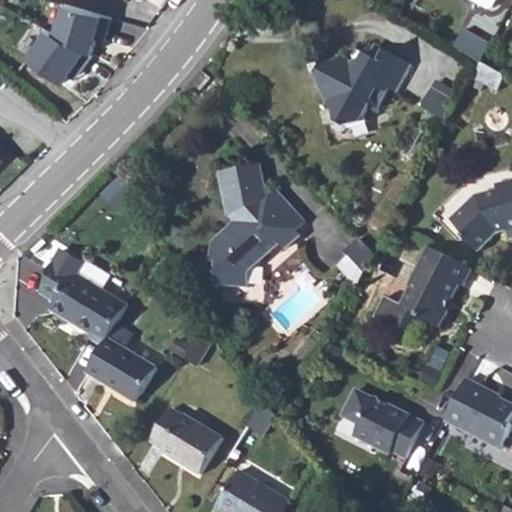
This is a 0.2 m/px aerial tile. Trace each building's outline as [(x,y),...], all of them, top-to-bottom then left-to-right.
[(68,4),(60,35),(97,54),(102,37),(103,31),(112,34),(117,17),(68,4)] [(99,55),(97,54),(60,35),(52,30),(29,55),(67,80),(73,73),(80,65),(87,70),(99,55)] [(103,31),(102,37),(111,40),(112,34),(103,31)] [(466,32),(457,47),(480,60),(488,45),(466,32)] [(350,57),(316,67),(326,102),(331,100),(334,108),(333,109),(339,131),(366,123),(364,116),(371,106),(377,110),(389,90),(397,94),(413,66),(377,44),(370,55),(367,54),(365,59),(358,60),(358,62),(353,64),(350,57)] [(482,61),(474,76),(498,88),(506,74),(482,61)] [(79,79),(87,70),(80,65),(73,73),(79,79)] [(438,80),(434,87),(453,98),(457,92),(438,80)] [(434,87),(424,106),(449,120),(460,102),(453,98),(434,87)] [(418,129),(404,155),(418,163),(432,137),(418,129)] [(220,254),(213,279),(244,288),(251,266),(256,267),(281,245),(286,250),(301,236),(299,232),(308,224),(279,193),(271,202),(264,165),(225,173),(233,219),(243,220),(248,226),(239,232),(222,227),(215,252),(220,254)] [(475,194),(451,220),(465,233),(463,235),(477,250),(495,230),(507,227),(509,237),(511,235),(511,181),(511,178),(495,183),(496,189),(475,194)] [(361,238),(346,252),(350,257),(365,274),(375,254),(361,238)] [(472,268),(429,246),(410,284),(411,285),(402,303),(385,294),(374,316),(409,334),(419,316),(437,326),(447,307),(446,306),(450,296),(452,298),(461,281),(464,282),(472,268)] [(88,343),(102,352),(108,342),(128,311),(80,280),(85,271),(63,257),(50,278),(50,282),(43,295),(44,300),(56,307),(52,314),(92,338),(88,343)] [(350,257),(341,265),(358,286),(365,274),(350,257)] [(102,352),(87,376),(138,407),(159,373),(108,342),(102,352)] [(467,379),(446,421),(501,449),(511,428),(511,424),(509,422),(511,416),(511,403),(510,403),(509,404),(491,395),(491,391),(467,379)] [(388,413),(372,405),(354,396),(344,416),(361,425),(355,436),(391,455),(393,452),(407,459),(422,428),(389,411),(388,413)] [(373,403),(372,405),(388,413),(389,411),(373,403)] [(167,414),(148,446),(161,454),(161,455),(199,478),(219,442),(181,420),(179,420),(167,414)] [(284,511),(288,506),(237,474),(214,511),(284,511)]
